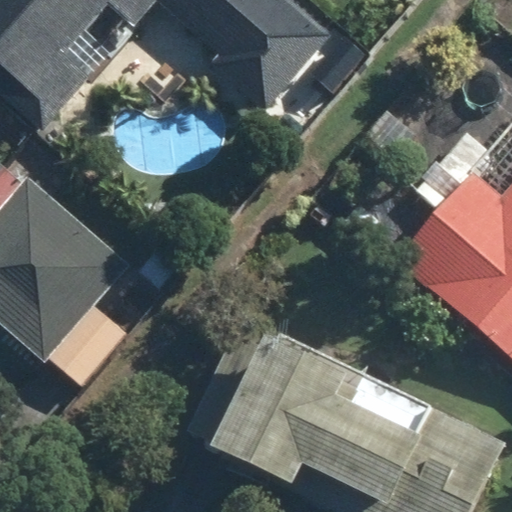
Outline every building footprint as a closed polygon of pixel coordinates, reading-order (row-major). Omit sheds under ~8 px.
[(334,37),(289,0),(0,0),(0,100),(48,140),(155,12),(272,110),(334,37)] [(350,44),(344,40),(327,62),(355,84),(390,39),(368,22),(350,44)] [(0,333),(41,369),(23,390),(58,421),(127,345),(100,320),(133,283),(0,164),(0,333)] [(474,184),(400,262),(511,367),(511,195),(500,208),(474,184)] [(264,362),(231,347),(186,444),(214,458),(208,472),(295,511),(481,511),(506,459),(270,349),(264,362)]
